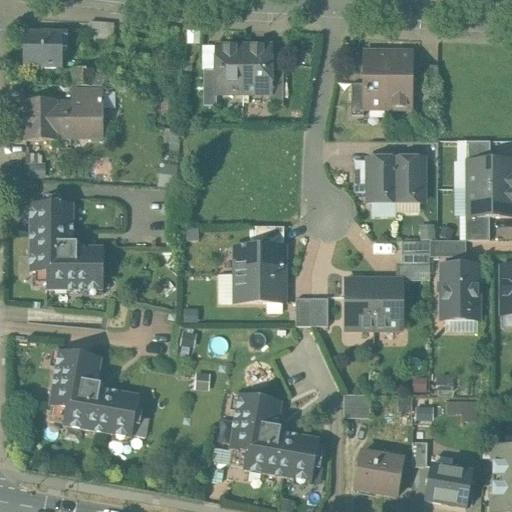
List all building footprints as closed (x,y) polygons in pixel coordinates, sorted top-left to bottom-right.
[(89,25),(88,39),(112,40),(112,26),(89,25)] [(24,35),(24,69),(61,69),(61,49),(66,49),(67,35),(24,35)] [(243,48),(215,48),(215,72),(215,95),(243,96),(243,48)] [(271,48),(243,48),(243,96),(270,96),(271,72),(271,48)] [(387,110),(387,55),(363,55),(363,86),(363,110),(387,110)] [(387,110),(411,110),(411,55),(387,55),(387,110)] [(425,93),(428,93),(437,93),(437,68),(427,68),(425,68),(425,93)] [(119,78),(117,78),(92,77),(92,76),(92,71),(73,70),(73,87),(119,89),(119,78)] [(203,107),(215,108),(215,95),(215,72),(203,72),(203,107)] [(270,107),(283,108),(283,72),(271,72),(270,96),(270,107)] [(363,86),(351,86),(351,117),(363,117),(363,110),(363,86)] [(56,106),(56,139),(102,138),(101,91),(72,92),(72,106),(56,106)] [(56,106),(56,103),(23,104),(24,142),(56,142),(56,139),(56,106)] [(465,164),(466,164),(489,164),(489,143),(465,143),(465,164)] [(369,205),(395,205),(395,161),(369,161),(369,205)] [(421,205),(421,161),(395,161),(395,205),(421,205)] [(466,164),(466,191),(511,190),(511,163),(489,164),(466,164)] [(511,190),(466,191),(466,219),(511,218),(511,190)] [(46,293),(76,293),(103,292),(103,249),(78,249),(78,247),(76,244),(75,244),(72,243),(72,206),(36,206),(29,206),(29,275),(32,276),(32,289),(46,289),(46,293)] [(489,219),(473,219),(466,219),(466,218),(465,219),(465,243),(485,243),(489,243),(489,219)] [(429,268),(429,245),(429,244),(402,244),(401,243),(401,267),(401,268),(429,268)] [(465,243),(445,243),(429,243),(429,259),(465,259),(465,243)] [(283,277),(283,257),(283,249),(235,249),(235,272),(235,277),(283,277)] [(441,323),(458,323),(477,323),(477,267),(445,267),(441,267),(441,323)] [(511,268),(501,269),(501,316),(511,316),(511,268)] [(283,305),(283,299),(283,298),(283,277),(235,277),(235,297),(235,305),(283,305)] [(345,331),(369,331),(373,331),(373,330),(373,283),(347,283),(345,283),(345,284),(345,331)] [(401,283),(388,283),(373,283),(373,331),(401,331),(401,283)] [(311,301),(310,301),(309,301),(295,301),(295,329),(305,329),(311,329),(310,329),(310,325),(310,304),(311,301)] [(311,302),(311,304),(311,329),(327,329),(327,306),(327,301),(326,301),(311,301),(311,302)] [(63,428),(131,440),(135,419),(139,398),(101,391),(102,389),(99,385),(97,384),(101,360),(58,353),(49,409),(51,409),(49,423),(63,425),(63,428)] [(277,428),(280,409),(281,404),(239,396),(229,452),(232,453),(229,467),(243,469),(243,470),(243,472),(311,484),(319,441),(282,435),(282,432),(279,429),(277,428)] [(370,397),(357,397),(343,397),(343,421),(367,421),(370,421),(370,397)] [(412,445),(412,459),(412,469),(426,469),(426,446),(412,445)] [(492,499),(492,504),(492,511),(511,511),(511,451),(493,451),(492,499)] [(402,462),(369,456),(368,456),(361,455),(355,492),(396,499),(396,498),(402,462)] [(425,503),(450,508),(466,510),(472,476),(451,472),(453,461),(435,458),(435,459),(433,469),(431,469),(425,503)]
